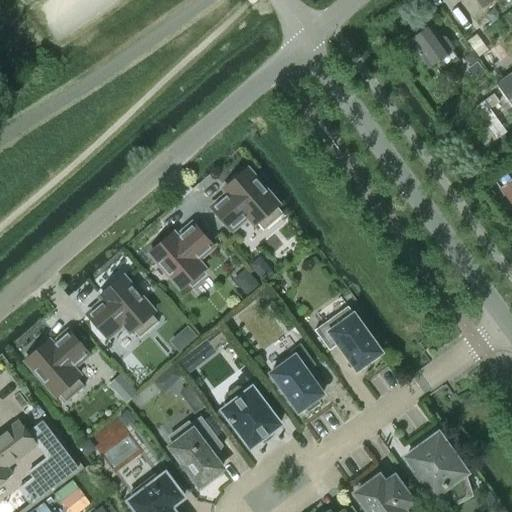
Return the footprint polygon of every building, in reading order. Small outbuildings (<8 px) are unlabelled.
[(448,54),(454,50),(445,37),(441,37),(439,38),(430,26),(421,32),(417,32),(413,35),(412,39),(410,41),(428,67),(440,59),(447,69),(455,64),(448,54)] [(464,57),(470,66),(479,59),(473,51),(464,57)] [(511,106),(511,72),(496,84),(503,94),(511,106)] [(505,135),(482,103),(473,110),(496,141),(503,136),(505,135)] [(263,231),(282,215),(281,214),(275,207),(277,205),(245,169),(224,188),(228,193),(211,208),(230,230),(247,215),(255,224),(257,222),(263,230),(263,231)] [(496,182),(487,188),(496,201),(504,195),(511,206),(511,178),(500,188),(496,182)] [(191,284),(203,274),(200,271),(203,269),(195,260),(212,246),(193,224),(176,239),(171,233),(149,252),(181,288),(189,281),(191,284)] [(248,264),(262,281),(273,272),(259,255),(248,264)] [(247,295),(259,285),(244,268),(232,278),(247,295)] [(139,338),(158,322),(157,321),(151,314),(152,313),(121,277),(99,295),(104,301),(87,316),(106,337),(123,323),(131,332),(132,330),(139,337),(138,337),(139,338)] [(380,352),(347,306),(314,330),(329,350),(337,344),(356,370),(380,352)] [(181,349),(197,334),(188,324),(172,339),(181,349)] [(65,402),(84,386),(83,385),(77,378),(78,377),(71,368),(88,353),(69,331),(51,346),(47,341),(25,359),(57,395),(58,394),(65,401),(64,401),(65,402)] [(322,394),(305,371),(314,364),(300,344),(290,351),(294,356),(270,373),(297,411),(304,407),(307,412),(319,403),(316,398),(322,394)] [(186,354),(177,361),(187,374),(196,367),(186,354)] [(167,388),(181,377),(172,365),(152,382),(161,393),(167,388)] [(378,393),(397,384),(388,368),(370,377),(378,393)] [(279,424),(257,395),(251,387),(245,392),(242,388),(237,387),(226,396),(225,401),(228,405),(222,410),(249,447),(279,424)] [(127,411),(119,418),(124,424),(128,424),(134,419),(127,411)] [(221,468),(206,448),(217,441),(200,418),(189,426),(188,424),(170,437),(175,443),(170,447),(199,485),(221,468)] [(6,467),(36,445),(18,421),(0,433),(0,482),(11,474),(6,467)] [(465,473),(437,434),(405,457),(433,496),(437,493),(442,499),(469,485),(465,473)] [(88,439),(80,446),(86,454),(91,450),(93,445),(88,439)] [(30,477),(15,488),(28,504),(76,467),(60,446),(45,457),(26,471),(30,477)] [(174,511),(170,507),(183,497),(165,473),(158,478),(155,473),(130,491),(134,496),(128,501),(136,511),(174,511)] [(418,511),(411,501),(393,478),(384,484),(378,477),(355,493),(369,511),(418,511)]
